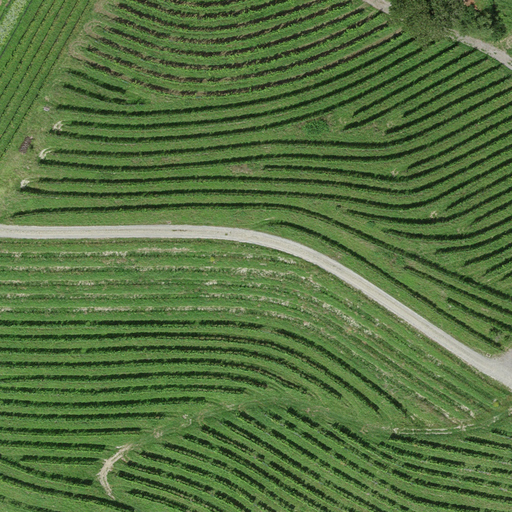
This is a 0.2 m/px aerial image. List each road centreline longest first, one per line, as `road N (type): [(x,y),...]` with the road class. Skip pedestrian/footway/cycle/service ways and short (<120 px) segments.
road 1 (track): [(511,381),(293,248),(221,232),(0,230)]
road 2 (track): [(511,65),(365,0)]
